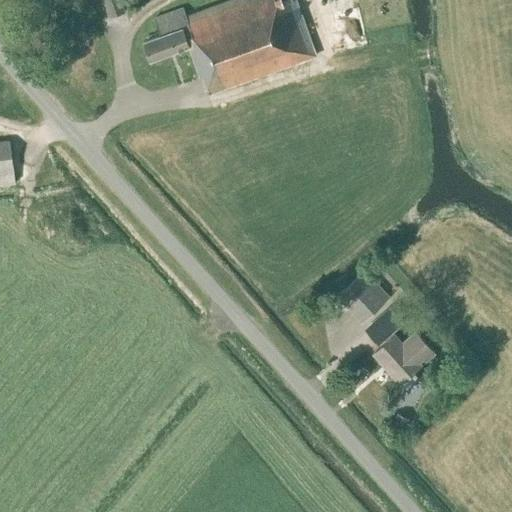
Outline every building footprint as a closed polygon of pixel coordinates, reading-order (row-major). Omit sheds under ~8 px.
[(106,0),(113,17),(128,12),(123,0),(106,0)] [(290,0),(284,3),(282,0),(230,0),(186,16),(183,8),(154,18),(159,35),(143,40),(150,59),(188,45),(200,77),(203,75),(209,93),(315,55),(295,0),(290,0)] [(0,184),(15,182),(9,139),(0,140),(0,184)] [(374,275),(398,253),(392,247),(368,268),(374,275)] [(361,322),(389,296),(365,269),(336,295),(361,322)] [(380,338),(401,319),(391,309),(370,327),(380,338)] [(435,353),(415,331),(402,343),(394,334),(372,353),(400,384),(412,373),(414,375),(417,372),(415,370),(421,364),(419,362),(423,359),(425,361),(435,353)]
